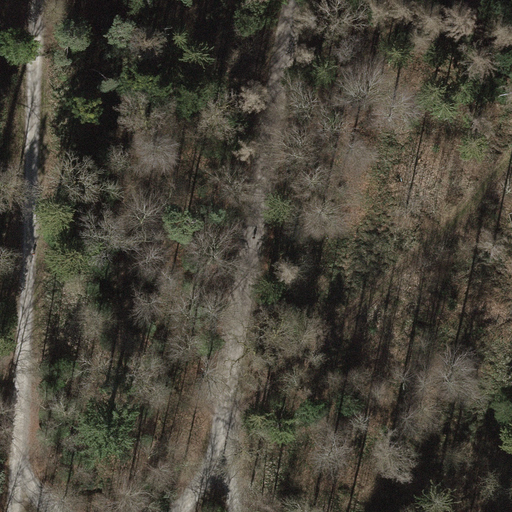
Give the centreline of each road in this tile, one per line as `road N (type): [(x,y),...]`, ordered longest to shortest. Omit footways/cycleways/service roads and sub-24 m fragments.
road 1 (track): [(38,0),(18,478),(52,511)]
road 2 (unclassified): [(296,0),(226,397)]
road 3 (track): [(223,421),(470,210),(511,159)]
